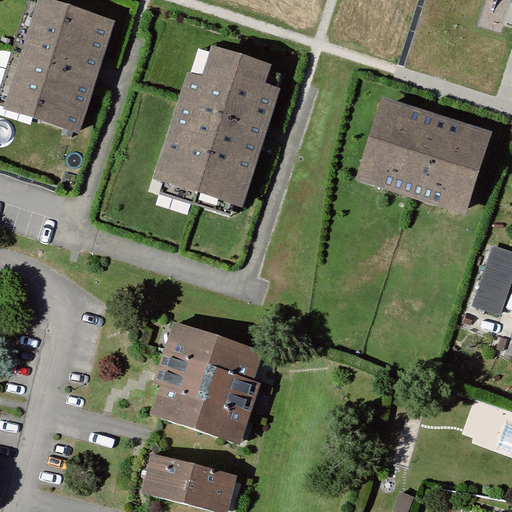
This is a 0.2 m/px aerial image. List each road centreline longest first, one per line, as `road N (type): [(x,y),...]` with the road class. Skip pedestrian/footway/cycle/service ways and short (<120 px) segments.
road 1 (residential): [(0,256),(25,265),(55,294),(62,325),(18,511)]
road 2 (residential): [(0,186),(56,204),(74,231),(257,291)]
